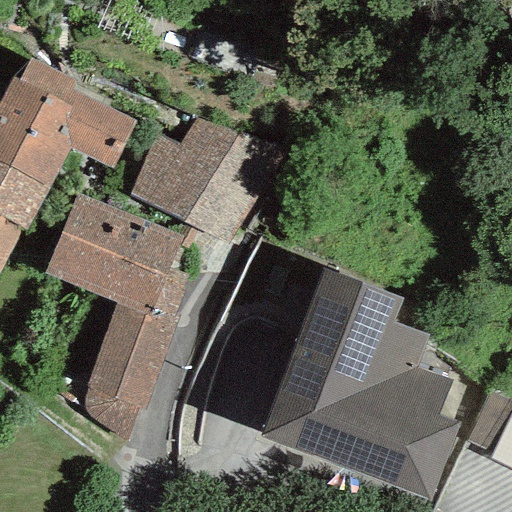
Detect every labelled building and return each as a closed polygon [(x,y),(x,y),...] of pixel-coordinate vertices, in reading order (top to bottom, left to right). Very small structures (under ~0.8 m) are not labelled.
[(70,149),(112,169),(135,119),(70,90),(76,82),(30,58),(18,81),(12,78),(6,89),(0,100),(0,164),(47,190),(70,149)] [(226,242),(274,150),(193,119),(177,143),(153,135),(129,195),(226,242)] [(0,268),(21,229),(25,231),(47,190),(0,164),(0,268)] [(43,274),(115,303),(174,328),(178,317),(173,315),(186,277),(168,269),(181,237),(76,194),(43,274)] [(401,300),(322,270),(259,438),(429,501),(459,423),(436,415),(450,381),(414,368),(426,335),(392,323),(401,300)] [(143,412),(174,328),(115,303),(85,386),(84,396),(82,402),(83,410),(88,416),(94,421),(125,440),(138,409),(143,412)] [(491,451),(511,409),(511,396),(490,385),(463,441),(491,451)] [(488,458),(511,470),(511,409),(491,451),(488,458)]
